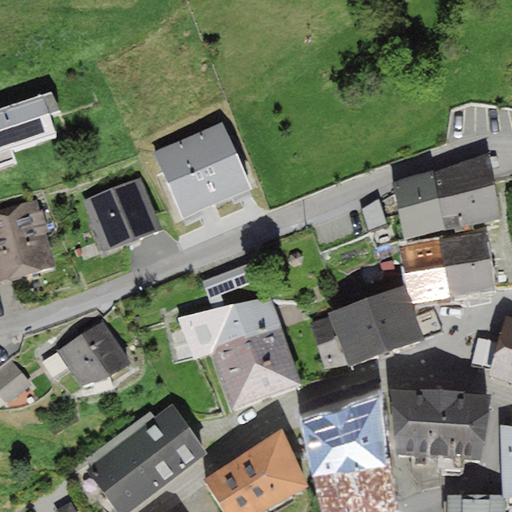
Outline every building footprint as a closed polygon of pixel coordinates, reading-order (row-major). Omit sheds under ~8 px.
[(0,107),(0,161),(12,158),(8,146),(55,130),(48,109),(56,106),(51,91),(0,107)] [(250,184),(219,120),(151,152),(182,217),(204,206),(250,184)] [(485,153),(434,170),(445,224),(446,229),(498,217),(489,172),(485,153)] [(424,170),(391,180),(403,236),(445,224),(434,170),(433,167),(424,170)] [(142,174),(85,198),(105,247),(132,236),(163,224),(142,174)] [(378,198),(362,208),(370,230),(387,222),(378,198)] [(0,280),(55,262),(34,200),(0,211),(0,280)] [(486,228),(401,247),(411,298),(493,290),(489,251),(486,228)] [(403,284),(327,311),(329,315),(310,321),(326,366),(349,363),(384,351),(423,338),(403,284)] [(210,352),(231,409),(265,397),(300,385),(271,294),(232,302),(218,305),(175,317),(194,358),(210,352)] [(511,317),(505,316),(489,372),(511,379),(511,317)] [(129,363),(102,321),(90,329),(40,360),(51,376),(67,366),(80,384),(109,374),(129,363)] [(31,383),(11,359),(0,368),(0,390),(9,402),(31,383)] [(327,399),(302,407),(313,455),(391,445),(384,379),(327,399)] [(390,387),(396,452),(481,457),(489,394),(453,392),(390,387)] [(157,417),(150,407),(83,456),(90,465),(85,469),(116,511),(123,511),(206,451),(188,426),(172,405),(157,417)] [(511,425),(500,424),(502,494),(511,494),(511,425)] [(220,465),(203,476),(224,511),(258,511),(308,483),(280,428),(259,441),(220,465)] [(391,445),(313,455),(315,468),(325,510),(398,495),(391,445)] [(484,495),(450,494),(449,511),(503,511),(504,496),(484,495)]
